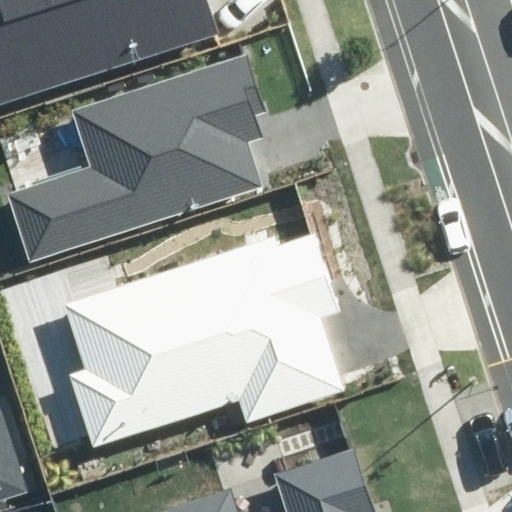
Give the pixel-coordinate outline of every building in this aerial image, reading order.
[(0,0),(0,104),(216,35),(204,0),(0,0)] [(91,167),(13,192),(35,260),(265,187),(249,137),(269,131),(246,57),(73,112),(91,167)] [(82,363),(66,368),(94,452),(241,405),(246,419),(341,389),(317,314),(335,308),(310,229),(64,308),(82,363)] [(0,498),(28,490),(1,407),(0,406),(0,498)] [(240,511),(232,487),(151,511),(374,511),(354,448),(275,472),(287,511),(240,511)]
